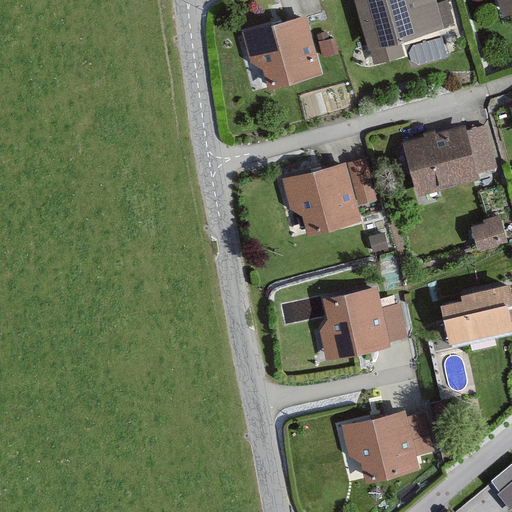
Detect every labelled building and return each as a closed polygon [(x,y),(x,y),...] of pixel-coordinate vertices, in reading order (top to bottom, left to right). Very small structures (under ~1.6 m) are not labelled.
[(433,4),(432,0),(352,0),(366,51),(368,51),(371,63),(399,55),(395,41),(452,25),(445,0),(433,4)] [(511,0),(493,0),(499,17),(511,12),(511,0)] [(240,31),(246,56),(264,76),(267,88),(317,75),(302,15),(240,31)] [(462,132),(460,125),(399,142),(414,197),(478,180),(476,174),(492,169),(481,127),(462,132)] [(364,158),(346,163),(359,206),(377,201),(364,158)] [(280,178),(286,201),(303,222),(306,234),(358,221),(342,162),(280,178)] [(503,246),(497,216),(481,219),(482,223),(469,226),(474,252),(503,246)] [(385,251),(381,233),(367,235),(370,254),(385,251)] [(505,286),(457,295),(458,300),(436,305),(444,342),(508,329),(503,305),(509,303),(505,286)] [(325,320),(317,330),(324,361),(387,347),(386,342),(404,338),(397,304),(380,308),(375,287),(320,299),(325,320)] [(345,450),(359,465),(363,483),(416,471),(412,456),(430,452),(421,413),(405,417),(403,410),(339,425),(345,450)] [(511,507),(511,464),(491,480),(511,507)]
